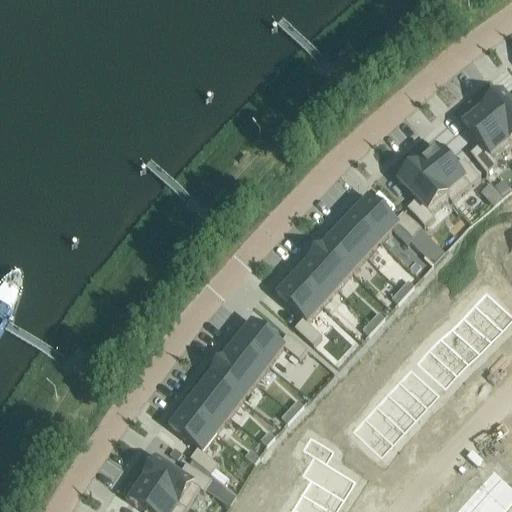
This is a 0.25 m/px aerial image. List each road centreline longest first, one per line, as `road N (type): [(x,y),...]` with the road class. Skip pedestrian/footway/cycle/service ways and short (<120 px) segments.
road 1 (residential): [(511,19),(347,154),(228,278),(59,511)]
road 2 (track): [(14,511),(169,281),(334,106),(400,49)]
road 3 (residential): [(400,511),(511,389)]
